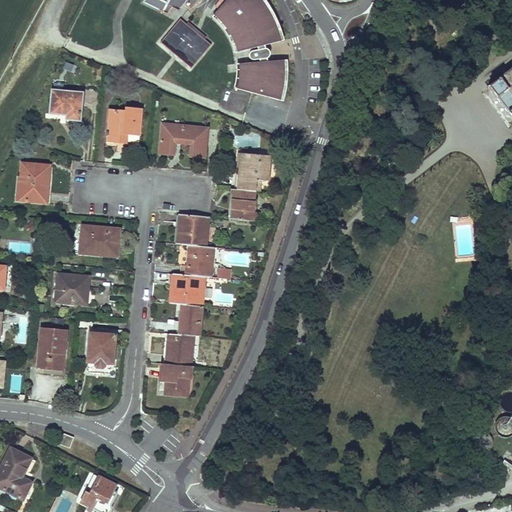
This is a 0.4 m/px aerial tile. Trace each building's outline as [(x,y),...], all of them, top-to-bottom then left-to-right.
[(146,0),(145,3),(169,15),(181,1),(193,11),(201,0),(146,0)] [(230,37),(233,44),(238,43),(241,52),(258,48),(258,51),(252,52),(250,54),(249,56),(249,58),(250,60),(253,61),(260,60),(260,63),(237,65),(237,71),(237,76),(236,82),(234,88),(283,102),(284,99),(285,93),(287,85),(288,78),(288,61),(268,62),(266,46),(285,42),(284,38),(282,31),(278,21),(275,15),(272,9),(267,2),(265,0),(235,0),(235,1),(230,4),(228,4),(224,4),(213,17),(218,21),(222,26),(226,31),(230,37)] [(213,46),(182,20),(162,44),(193,70),(213,46)] [(506,112),(511,120),(511,68),(487,87),(496,98),(497,98),(506,110),(506,112)] [(66,120),(79,121),(82,94),(52,90),(49,114),(66,115),(66,120)] [(106,143),(120,144),(121,135),(127,135),(140,136),(142,110),(125,109),(124,112),(108,111),(106,143)] [(190,156),(205,158),(207,129),(175,126),(174,132),(162,131),(160,154),(173,155),(174,143),(191,144),(190,156)] [(240,153),(237,190),(256,192),(257,180),(261,180),(269,181),(271,156),(240,153)] [(17,200),(46,203),(49,166),(23,164),(21,178),(19,178),(17,200)] [(233,190),(230,219),(253,221),(254,212),(256,192),(237,190),(233,190)] [(254,212),(253,221),(263,222),(263,213),(254,212)] [(191,246),(204,247),(207,217),(179,215),(176,244),(191,246)] [(80,253),(116,256),(119,230),(82,227),(80,253)] [(187,265),(186,275),(201,276),(214,277),(217,278),(218,265),(218,264),(213,263),(214,248),(204,247),(191,246),(187,265)] [(232,268),(218,265),(217,278),(231,279),(232,268)] [(55,302),(84,305),(85,290),(87,290),(89,277),(57,274),(55,302)] [(182,305),(199,306),(200,295),(201,276),(186,275),(173,274),(171,304),(182,305)] [(212,296),(214,277),(201,276),(200,295),(212,296)] [(109,303),(123,301),(122,293),(108,295),(109,303)] [(193,336),(200,337),(202,307),(199,306),(182,305),(179,335),(193,336)] [(91,329),(92,318),(79,317),(78,328),(91,329)] [(38,368),(62,370),(65,332),(41,330),(38,368)] [(105,368),(106,365),(114,365),(116,335),(89,333),(86,363),(94,364),(94,366),(96,368),(99,369),(103,369),(105,368)] [(169,334),(166,364),(190,366),(193,336),(179,335),(169,334)] [(191,379),(192,367),(190,366),(166,364),(162,364),(160,381),(166,382),(165,395),(187,396),(188,379),(191,379)] [(511,411),(511,410),(511,391),(509,391),(506,391),(503,393),(501,396),(499,399),(499,402),(500,406),(502,408),(505,410),(509,411),(511,411)] [(510,435),(511,433),(511,419),(510,418),(506,417),(503,417),(500,418),(498,420),(496,423),(495,425),(495,428),(496,431),(498,434),(500,435),(503,436),(507,436),(510,435)] [(486,452),(489,450),(492,447),(493,444),(492,440),(491,436),(488,434),(485,432),(481,432),(478,432),(475,434),(472,437),(471,440),(471,443),(471,447),(473,450),(476,452),(479,453),(483,454),(486,452)] [(70,447),(73,438),(64,434),(61,444),(70,447)] [(0,468),(0,487),(23,499),(29,487),(19,482),(21,477),(31,458),(11,447),(0,468)] [(502,463),(499,468),(506,474),(510,468),(502,463)] [(86,492),(89,494),(99,477),(94,474),(85,492),(86,492)] [(491,485),(498,488),(504,478),(498,474),(491,485)] [(81,502),(100,511),(105,511),(107,511),(117,493),(114,491),(117,486),(99,476),(99,477),(89,494),(86,492),(81,502)] [(19,482),(29,487),(31,482),(21,477),(19,482)] [(72,511),(78,494),(62,489),(55,511),(72,511)]
